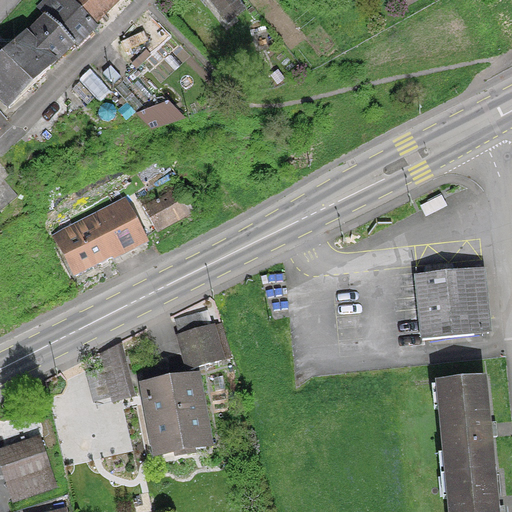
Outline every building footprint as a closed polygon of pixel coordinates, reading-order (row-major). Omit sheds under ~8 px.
[(65,0),(0,65),(0,110),(5,115),(121,0),(65,0)] [(235,0),(204,0),(227,25),(244,10),(235,0)] [(402,0),(408,9),(424,1),(423,0),(402,0)] [(188,216),(171,181),(139,196),(157,232),(188,216)] [(141,246),(121,204),(53,237),(73,279),(141,246)] [(414,279),(422,344),(493,337),(486,271),(414,279)] [(208,310),(174,318),(179,335),(212,326),(208,310)] [(217,328),(175,340),(185,376),(227,365),(217,328)] [(123,350),(100,355),(111,407),(135,402),(123,350)] [(498,511),(491,430),(486,382),(441,387),(452,511),(498,511)] [(195,383),(142,392),(153,458),(206,449),(195,383)] [(35,444),(0,456),(0,463),(12,499),(50,486),(35,444)]
